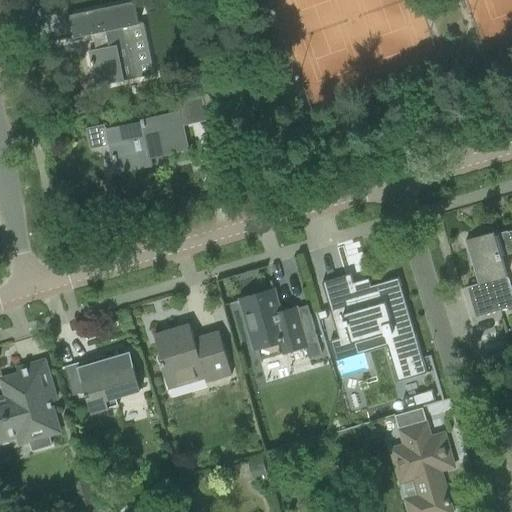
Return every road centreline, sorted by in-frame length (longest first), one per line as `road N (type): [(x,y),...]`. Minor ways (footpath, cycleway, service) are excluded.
road 1 (unclassified): [(33,290),(400,182)]
road 2 (unclassified): [(494,511),(400,182)]
road 3 (residential): [(33,290),(0,127)]
